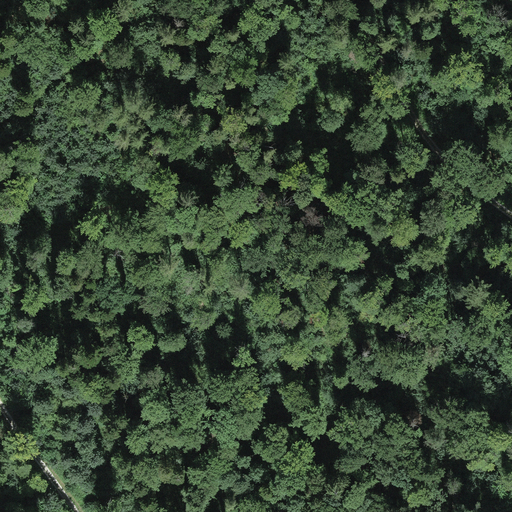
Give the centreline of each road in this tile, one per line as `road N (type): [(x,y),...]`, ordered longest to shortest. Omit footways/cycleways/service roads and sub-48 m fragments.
road 1 (track): [(511,217),(446,165),(336,0)]
road 2 (track): [(74,511),(0,406)]
